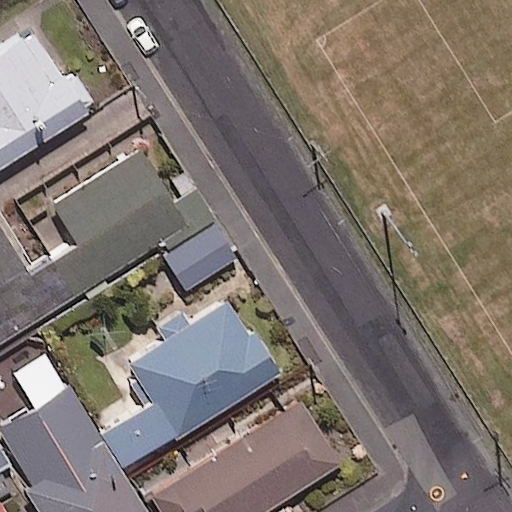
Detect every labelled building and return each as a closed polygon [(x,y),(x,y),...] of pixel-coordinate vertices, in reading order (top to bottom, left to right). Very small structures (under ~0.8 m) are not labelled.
[(0,164),(85,112),(81,106),(91,100),(73,72),(64,78),(32,28),(0,48),(0,164)] [(0,341),(164,238),(169,245),(213,217),(192,183),(169,197),(139,149),(52,204),(76,242),(30,271),(0,223),(0,341)] [(213,221),(159,253),(182,291),(236,259),(213,221)] [(276,375),(231,300),(190,325),(181,311),(157,325),(166,339),(129,361),(153,402),(102,432),(123,467),(276,375)] [(144,511),(46,348),(10,370),(33,409),(0,428),(0,486),(9,501),(22,493),(33,511),(144,511)] [(152,494),(163,511),(261,511),(340,463),(301,401),(152,494)]
